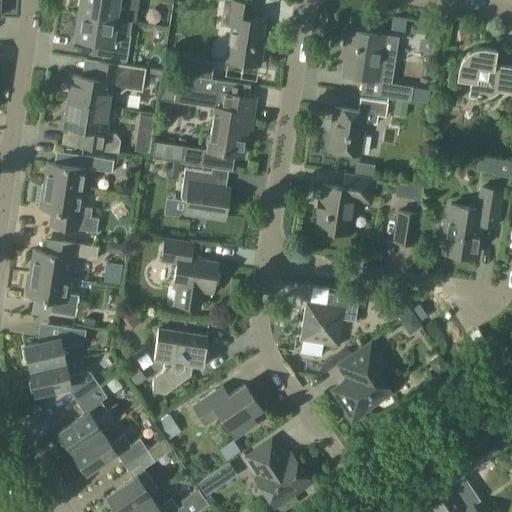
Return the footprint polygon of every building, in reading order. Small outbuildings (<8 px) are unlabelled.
[(78,0),(77,12),(133,20),(135,0),(78,0)] [(263,20),(250,18),(253,2),(236,0),(223,0),(220,23),(230,25),(225,59),(259,64),(262,46),(259,46),(263,20)] [(133,20),(77,12),(73,37),(101,42),(99,55),(124,59),(127,35),(125,35),(127,21),(133,22),(133,20)] [(345,48),(341,73),(377,79),(388,80),(392,55),(381,54),(384,35),(346,29),(343,47),(345,48)] [(495,48),(485,47),(480,46),(475,47),(471,49),(467,51),(463,54),(460,58),(458,62),(457,67),(455,78),(470,80),(467,94),(475,96),(475,97),(479,98),(480,96),(487,96),(487,95),(491,94),(498,90),(501,87),(502,85),(511,86),(511,65),(493,63),(495,48)] [(181,56),(179,72),(211,77),(213,61),(181,56)] [(144,67),(95,60),(93,77),(68,73),(66,83),(68,86),(66,99),(107,105),(110,88),(118,89),(124,86),(140,89),(144,67)] [(173,100),(190,103),(192,94),(212,97),(215,100),(207,148),(202,148),(200,164),(231,169),(233,154),(241,155),(245,134),(241,134),(242,127),(249,128),(252,112),(255,96),(243,94),(245,83),(211,77),(179,72),(177,72),(173,100)] [(408,99),(410,86),(379,82),(377,95),(408,99)] [(377,114),(385,115),(387,101),(359,97),(357,110),(333,106),(327,148),(358,153),(364,121),(375,122),(377,114)] [(107,105),(66,99),(64,112),(61,114),(60,124),(78,127),(76,145),(116,151),(117,138),(114,132),(103,130),(107,105)] [(151,155),(180,159),(182,145),(153,140),(151,155)] [(46,160),(42,184),(82,191),(86,167),(109,170),(111,158),(72,152),(70,164),(46,160)] [(511,160),(495,158),(493,173),(511,176),(511,167),(511,160)] [(179,196),(182,199),(185,200),(184,211),(223,217),(228,187),(212,185),(209,181),(210,171),(184,167),(179,196)] [(349,232),(354,199),(368,201),(371,177),(344,173),(342,187),(321,183),(314,231),(331,233),(332,230),(349,232)] [(421,185),(396,181),(394,194),(419,198),(421,185)] [(80,206),(82,191),(42,184),(38,208),(66,212),(64,227),(93,232),(95,217),(88,216),(89,207),(80,206)] [(481,186),(477,208),(450,203),(447,219),(438,226),(445,235),(442,251),(464,254),(464,251),(477,253),(478,242),(476,242),(479,222),(495,225),(501,189),(481,186)] [(413,244),(417,212),(395,209),(391,241),(413,244)] [(164,237),(160,259),(157,282),(174,285),(171,302),(198,306),(200,291),(211,293),(212,288),(216,261),(189,257),(191,241),(164,237)] [(123,253),(124,242),(106,239),(104,250),(123,253)] [(32,247),(29,271),(69,278),(73,254),(94,257),(96,245),(70,242),(62,240),(60,252),(40,249),(32,247)] [(69,278),(29,271),(25,295),(58,300),(56,312),(73,315),(76,293),(67,292),(69,278)] [(354,320),(358,295),(334,292),(332,304),(305,300),(299,339),(337,345),(342,318),(354,320)] [(140,320),(129,306),(117,315),(127,329),(140,320)] [(82,342),(84,328),(59,325),(39,322),(37,341),(23,344),(24,347),(21,348),(23,358),(26,357),(29,367),(64,359),(61,346),(82,342)] [(202,364),(207,335),(157,328),(152,357),(163,358),(161,369),(152,376),(150,389),(151,390),(163,393),(173,385),(190,373),(191,363),(202,364)] [(360,369),(332,388),(345,408),(344,412),(349,419),(353,419),(360,415),(360,411),(359,409),(389,388),(383,378),(390,373),(391,370),(383,359),(370,339),(350,353),(360,369)] [(67,374),(64,359),(29,367),(31,379),(28,380),(30,390),(34,389),(34,392),(64,385),(74,400),(97,385),(87,370),(67,374)] [(310,391),(325,383),(319,371),(303,379),(310,391)] [(251,415),(261,408),(243,383),(221,398),(214,388),(191,404),(204,424),(218,414),(233,436),(255,421),(251,415)] [(97,385),(74,400),(83,413),(58,430),(59,433),(57,435),(62,443),(65,441),(72,451),(102,430),(93,417),(105,409),(98,399),(104,395),(97,385)] [(160,435),(173,427),(162,407),(149,415),(160,435)] [(102,430),(72,451),(78,460),(75,462),(81,470),(84,468),(85,471),(115,451),(123,464),(146,448),(138,437),(128,444),(121,433),(109,442),(102,430)] [(468,469),(501,448),(491,432),(458,453),(468,469)] [(271,437),(244,455),(258,474),(254,477),(273,505),(275,504),(280,511),(297,500),(292,493),(310,481),(290,452),(284,456),(271,437)] [(156,490),(141,467),(153,459),(146,449),(123,464),(132,476),(106,494),(108,496),(105,498),(111,507),(113,505),(118,511),(123,511),(150,494),(156,490)] [(450,491),(431,504),(436,511),(476,511),(471,504),(467,497),(474,493),(463,477),(447,487),(450,491)] [(194,511),(209,503),(197,486),(179,498),(182,503),(176,507),(169,497),(157,505),(150,494),(123,511),(194,511)]
